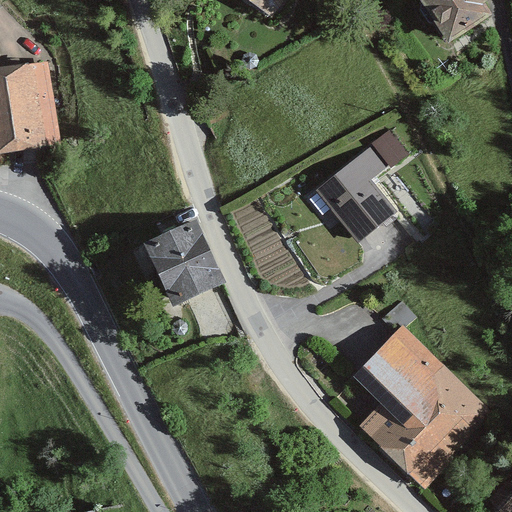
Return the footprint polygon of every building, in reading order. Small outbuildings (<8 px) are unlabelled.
[(284,0),(239,0),(270,21),(284,0)] [(427,0),(419,6),(447,48),(487,22),(479,10),(485,6),(481,0),(427,0)] [(0,156),(60,150),(50,68),(0,73),(0,156)] [(389,169),(371,147),(315,190),(358,246),(397,216),(372,183),(389,169)] [(200,222),(131,249),(157,315),(225,288),(200,222)] [(494,409),(398,322),(348,377),(379,405),(357,430),(422,488),(494,409)] [(511,511),(511,487),(506,482),(487,504),(496,511),(511,511)]
